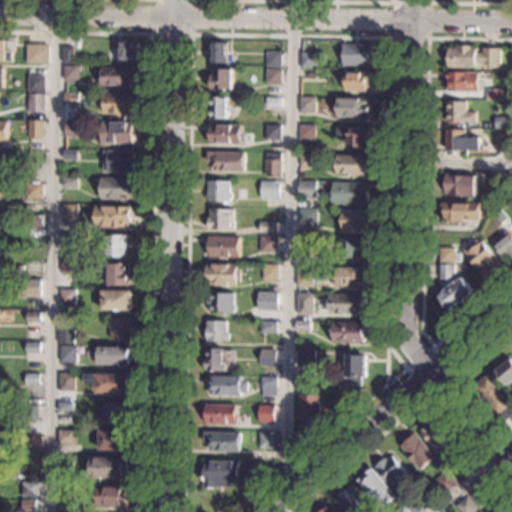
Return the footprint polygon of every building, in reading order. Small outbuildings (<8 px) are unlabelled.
[(14,51),(12,51),(11,61),(0,61),(0,40),(14,41),(14,51)] [(226,63),(211,63),(211,42),(226,42),(226,63)] [(134,62),(120,62),(120,43),(134,43),(134,62)] [(371,56),(368,56),(368,66),(342,65),(343,44),(371,45),(371,56)] [(49,64),(26,64),(27,45),(49,46),(49,64)] [(471,48),(477,48),(476,53),(482,53),(482,48),(500,48),(499,65),(481,65),(481,63),(476,63),(476,68),(446,68),(446,47),(457,48),(457,46),(471,46),(471,48)] [(73,64),(61,64),(62,47),(74,48),(73,64)] [(281,52),(281,67),(266,67),(266,52),(281,52)] [(317,68),(301,67),(301,52),(317,52),(317,68)] [(79,81),(64,81),(64,66),(79,66),(79,81)] [(133,86),(100,87),(100,69),(133,68),(133,86)] [(232,89),(211,88),(211,75),(212,75),(212,69),(232,69),(232,89)] [(281,85),(266,85),(266,69),(281,70),(281,85)] [(313,78),(300,78),(300,69),(313,69),(313,78)] [(369,77),(366,77),(366,91),(345,90),(345,71),(369,71),(369,77)] [(478,91),(447,91),(447,73),(479,73),(478,91)] [(44,92),(28,92),(28,77),(44,77),(44,92)] [(502,100),(487,100),(487,90),(502,90),(502,100)] [(79,94),(78,104),(64,104),(64,93),(79,94)] [(45,113),(28,112),(28,94),(45,94),(45,113)] [(133,114),(104,114),(105,94),(133,95),(133,114)] [(228,119),(209,119),(210,97),(228,97),(228,119)] [(314,113),(299,113),(299,97),(314,97),(314,113)] [(369,102),(371,102),(371,116),(368,116),(368,118),(366,120),(362,120),(359,118),(336,118),(336,97),(369,98),(369,102)] [(281,107),(266,107),(266,98),(281,98),(281,107)] [(466,112),(476,112),(476,122),(446,122),(446,102),(466,102),(466,112)] [(511,128),(495,128),(495,117),(511,117),(511,128)] [(44,139),(29,138),(29,120),(31,120),(44,121),(44,139)] [(0,121),(8,122),(7,142),(0,142),(0,121)] [(81,136),(65,136),(65,122),(81,121),(81,136)] [(134,123),(133,145),(100,143),(101,121),(134,123)] [(241,144),(210,144),(211,124),(241,125),(241,144)] [(280,140),(265,139),(265,125),(280,125),(280,140)] [(313,140),(299,140),(299,125),(314,125),(313,140)] [(369,147),(347,147),(347,138),(336,137),(336,128),(369,127),(369,147)] [(469,137),(480,137),(480,150),(445,149),(445,129),(469,129),(469,137)] [(511,134),(511,150),(494,150),(495,134),(511,134)] [(77,159),(62,159),(62,150),(77,150),(77,159)] [(134,172),(104,172),(104,151),(134,151),(134,172)] [(244,172),(214,172),(214,162),(208,162),(208,152),(245,153),(244,172)] [(281,154),(281,177),(265,177),(265,153),(281,154)] [(315,166),(300,166),(300,154),(315,154),(315,166)] [(367,174),(336,174),(336,155),(339,155),(367,156),(367,174)] [(502,173),(501,187),(486,186),(487,172),(502,173)] [(450,175),(476,175),(476,196),(447,196),(447,193),(444,193),(444,174),(450,174),(450,175)] [(72,187),(61,187),(61,177),(72,177),(72,187)] [(134,199),(101,199),(101,179),(134,179),(134,199)] [(315,198),(299,198),(299,181),(315,182),(315,198)] [(229,200),(228,200),(228,204),(223,204),(223,200),(208,200),(208,194),(205,194),(206,182),(230,182),(229,200)] [(276,183),(276,199),(261,198),(261,182),(276,183)] [(367,203),(330,202),(330,193),(333,193),(333,182),(368,183),(367,203)] [(43,199),(26,199),(27,184),(43,184),(43,199)] [(481,216),(463,216),(463,222),(443,222),(444,209),(440,209),(440,202),(481,203),(481,216)] [(78,205),(77,220),(62,220),(62,205),(78,205)] [(131,207),(131,222),(126,222),(126,228),(95,227),(96,206),(131,207)] [(508,219),(500,225),(491,213),(499,207),(508,219)] [(232,220),(233,220),(233,229),(223,229),(223,231),(220,231),(220,229),(208,229),(208,217),(210,217),(210,208),(232,208),(232,220)] [(316,228),(298,228),(299,209),(314,209),(316,209),(316,228)] [(366,218),(367,218),(367,220),(370,220),(370,225),(367,225),(367,232),(341,231),(342,210),(366,211),(366,218)] [(44,216),(43,227),(27,226),(28,215),(44,216)] [(276,233),(259,233),(260,222),(276,223),(276,233)] [(511,236),(511,257),(509,260),(506,257),(504,259),(491,244),(507,230),(511,236)] [(77,243),(61,243),(61,234),(75,234),(77,234),(77,243)] [(127,258),(108,257),(108,235),(128,236),(127,258)] [(238,257),(208,257),(208,236),(239,236),(238,257)] [(276,237),(275,252),(261,252),(261,237),(276,237)] [(313,253),(297,253),(298,237),(313,237),(313,253)] [(368,254),(362,254),(362,258),(339,257),(339,239),(368,240),(368,254)] [(478,244),(482,241),(501,264),(488,276),(482,269),(480,271),(463,251),(475,241),(478,244)] [(454,249),(453,263),(440,262),(440,248),(454,249)] [(77,273),(61,273),(61,262),(77,262),(77,273)] [(236,271),(239,271),(239,282),(236,282),(236,285),(231,285),(230,286),(214,286),(214,284),(207,284),(208,264),(236,265),(236,271)] [(455,279),(439,279),(439,264),(455,264),(455,279)] [(130,277),(132,277),(132,286),(108,286),(108,276),(100,276),(101,265),(129,265),(130,277)] [(278,265),(277,280),(262,280),(262,265),(278,265)] [(312,287),(297,286),(297,267),(312,267),(312,287)] [(366,273),(368,275),(368,283),(367,284),(366,288),(334,287),(334,267),(366,268),(366,273)] [(474,290),(450,312),(437,297),(461,275),(474,290)] [(41,298),(23,298),(24,280),(41,280),(41,298)] [(75,290),(75,305),(60,304),(61,290),(75,290)] [(132,311),(101,310),(101,291),(132,291),(132,311)] [(276,310),(257,310),(257,291),(276,292),(276,310)] [(234,313),(221,313),(221,311),(209,311),(209,307),(207,307),(207,298),(210,298),(210,293),(234,293),(234,313)] [(312,315),(298,315),(298,294),(313,294),(312,315)] [(365,303),(362,303),(362,314),(329,313),(329,294),(365,295),(365,303)] [(41,322),(27,322),(28,312),(41,312),(41,322)] [(131,339),(111,339),(111,320),(131,320),(131,339)] [(276,333),(261,333),(261,321),(277,321),(276,333)] [(310,332),(295,332),(295,321),(310,321),(310,332)] [(226,322),(226,334),(228,334),(228,341),(226,341),(206,341),(206,322),(226,322)] [(365,327),(363,327),(363,331),(366,334),(366,338),(363,339),(363,343),(333,342),(333,323),(365,324),(365,327)] [(74,344),(58,345),(58,330),(74,330),(74,344)] [(40,354),(25,354),(25,343),(41,343),(40,354)] [(77,363),(60,363),(60,346),(77,346),(77,363)] [(121,348),(132,348),(132,365),(99,365),(99,358),(89,358),(89,346),(121,346),(121,348)] [(223,371),(207,370),(207,348),(223,349),(223,371)] [(276,366),(262,366),(262,358),(261,358),(261,349),(276,349),(276,366)] [(314,368),(297,367),(297,350),(315,350),(314,368)] [(360,355),(367,355),(367,379),(362,379),(362,388),(341,387),(341,376),(346,376),(346,367),(343,367),(343,361),(345,361),(345,356),(354,356),(354,352),(360,352),(360,355)] [(511,383),(508,386),(496,371),(511,358),(511,383)] [(74,392),(60,392),(60,373),(74,373),(74,392)] [(39,385),(25,385),(25,374),(39,374),(39,385)] [(131,383),(127,383),(127,394),(96,393),(96,385),(85,385),(85,374),(131,375),(131,383)] [(511,402),(511,405),(510,407),(511,410),(511,414),(503,422),(499,417),(498,417),(472,387),(488,374),(511,402)] [(242,382),(247,382),(247,393),(241,393),(241,396),(211,395),(211,376),(242,377),(242,382)] [(277,387),(276,387),(276,397),(269,397),(269,404),(262,404),(262,387),(261,387),(261,377),(277,378),(277,387)] [(309,389),(296,388),(296,377),(309,377),(309,389)] [(313,396),(319,396),(318,418),(311,418),(311,421),(300,420),(301,395),(307,395),(307,392),(313,392),(313,396)] [(74,412),(58,411),(58,402),(74,402),(74,412)] [(128,422),(107,422),(107,416),(103,416),(103,406),(107,406),(107,404),(128,404),(128,422)] [(235,415),(237,417),(237,422),(235,422),(234,424),(205,423),(206,409),(203,409),(203,405),(205,405),(205,404),(235,405),(235,415)] [(40,422),(21,422),(21,405),(40,405),(40,422)] [(274,422),(258,422),(258,405),(274,406),(274,422)] [(449,434),(433,447),(419,430),(435,416),(449,434)] [(74,446),(58,446),(58,430),(74,430),(74,446)] [(129,451),(100,450),(100,431),(130,431),(129,451)] [(239,452),(209,451),(209,449),(208,449),(208,443),(204,443),(204,431),(240,432),(239,452)] [(436,457),(420,470),(401,446),(413,436),(412,435),(416,432),(436,457)] [(277,434),(277,449),(259,448),(260,433),(277,434)] [(37,437),(37,454),(21,454),(21,437),(37,437)] [(475,466),(467,473),(458,462),(466,455),(475,466)] [(405,472),(390,485),(375,467),(385,458),(387,460),(392,456),(405,472)] [(74,458),(73,471),(57,471),(57,457),(74,458)] [(128,459),(128,468),(124,468),(124,478),(90,477),(91,458),(128,459)] [(238,469),(244,469),(244,462),(258,462),(258,472),(262,472),(262,478),(243,478),(243,475),(239,475),(238,487),(215,486),(215,489),(203,488),(203,460),(238,461),(238,469)] [(396,496),(381,509),(357,481),(373,468),(396,496)] [(457,482),(445,492),(435,480),(447,471),(457,482)] [(38,499),(21,499),(21,482),(38,482),(38,499)] [(492,497),(479,508),(469,495),(482,485),(492,497)] [(74,501),(57,501),(57,486),(74,486),(74,501)] [(130,487),(129,508),(96,507),(97,486),(130,487)] [(365,504),(355,511),(345,511),(344,511),(346,510),(336,498),(351,486),(365,504)] [(477,508),(471,511),(460,511),(456,506),(467,496),(477,508)] [(424,510),(421,511),(411,511),(406,505),(414,498),(424,510)] [(36,510),(21,510),(21,500),(36,500),(36,510)]
